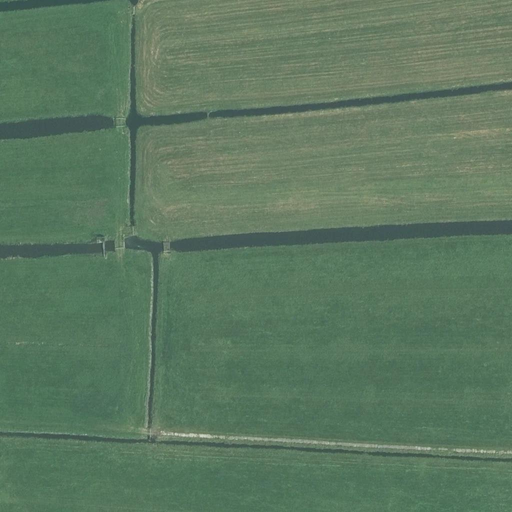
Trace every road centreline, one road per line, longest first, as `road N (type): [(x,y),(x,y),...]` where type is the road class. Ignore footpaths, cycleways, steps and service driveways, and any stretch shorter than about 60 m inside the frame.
road 1 (track): [(511,453),(127,431),(114,15),(0,23)]
road 2 (track): [(0,422),(127,431)]
